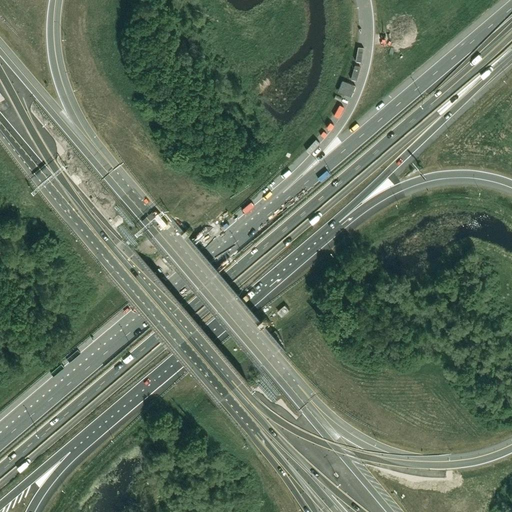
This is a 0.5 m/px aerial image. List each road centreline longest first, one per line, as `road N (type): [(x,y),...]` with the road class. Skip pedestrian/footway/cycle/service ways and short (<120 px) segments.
road 1 (motorway): [(0,473),(511,37)]
road 2 (motorway): [(0,118),(263,428)]
road 3 (motorway): [(287,198),(0,443)]
road 4 (motorway): [(69,447),(340,217)]
road 5 (motorway): [(312,418),(100,169)]
road 6 (motorway): [(511,7),(287,198)]
road 7 (motorway): [(340,217),(511,42)]
road 8 (motorway): [(366,0),(361,81),(287,198)]
road 9 (motorway): [(511,448),(429,464),(390,457),(312,418)]
road 10 (motorway): [(340,217),(448,174),(511,184)]
road 11 (motorway): [(100,169),(57,81),(53,0)]
road 12 (motorway): [(100,169),(0,50)]
road 13 (motorway): [(391,511),(312,418)]
